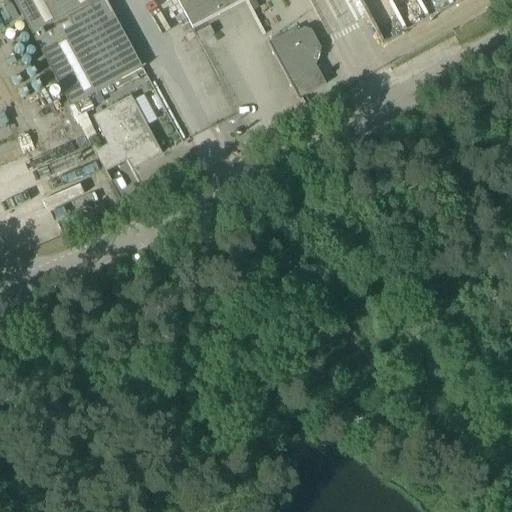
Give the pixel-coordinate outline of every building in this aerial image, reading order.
[(12,0),(69,106),(73,104),(86,97),(142,68),(105,0),(12,0)] [(176,0),(192,29),(246,0),(176,0)] [(269,42),(267,43),(268,44),(267,44),(298,100),(298,99),(299,100),(300,100),(299,99),(326,85),(312,60),(318,56),(321,49),(311,31),(304,28),(297,32),(295,29),(269,43),(269,42)] [(108,145),(95,152),(110,182),(111,182),(106,172),(128,161),(132,169),(161,154),(131,96),(93,115),(105,139),(108,145)] [(86,97),(73,104),(80,117),(84,115),(93,110),(86,97)] [(281,126),(282,105),(240,103),(239,124),(281,126)] [(39,157),(0,168),(0,214),(52,199),(39,157)]
